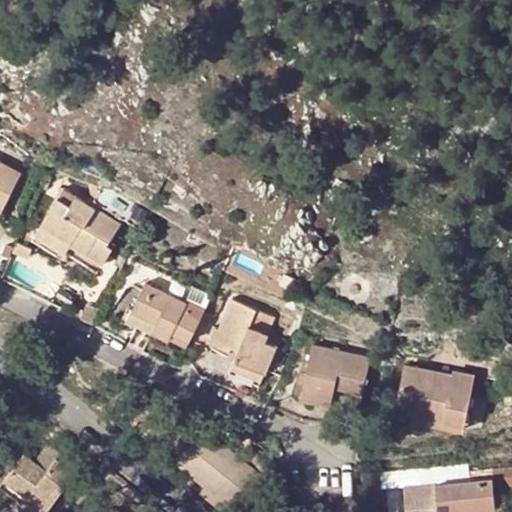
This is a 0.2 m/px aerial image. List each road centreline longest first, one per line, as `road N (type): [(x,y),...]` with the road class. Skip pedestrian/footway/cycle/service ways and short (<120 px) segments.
road 1 (residential): [(0,290),(117,358),(265,416),(330,452)]
road 2 (residential): [(200,511),(45,382),(0,355)]
